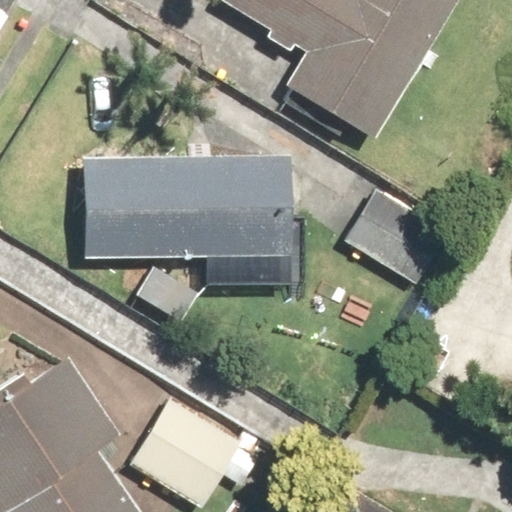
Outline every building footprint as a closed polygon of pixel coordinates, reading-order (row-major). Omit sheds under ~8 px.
[(281,81),(370,137),(457,0),(218,0),(299,51),(281,81)] [(71,97),(1,216),(109,280),(190,145),(144,118),(135,134),(71,97)] [(202,155),(119,289),(181,326),(197,299),(236,323),(302,216),(202,155)] [(312,222),(248,328),(275,344),(258,372),(319,408),(400,274),(312,222)] [(0,511),(138,511),(97,446),(116,435),(67,357),(0,398),(0,511)] [(171,399),(129,466),(198,509),(239,442),(171,399)] [(334,511),(394,511),(351,485),(334,511)]
